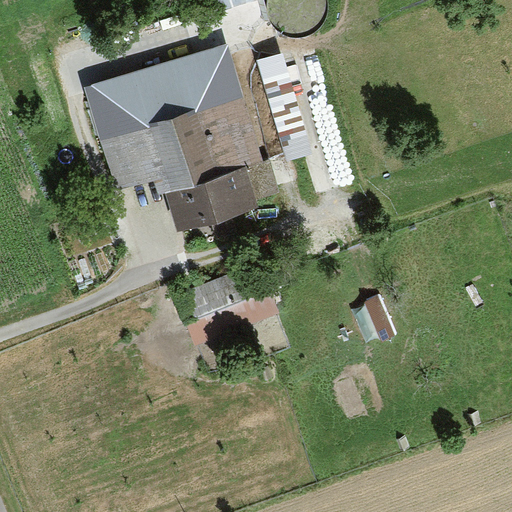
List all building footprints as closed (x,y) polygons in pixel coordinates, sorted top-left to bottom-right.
[(224,45),(96,84),(123,174),(165,161),(182,217),(250,196),(239,160),(257,155),(224,45)] [(267,79),(287,81),(289,58),(269,56),(267,79)] [(290,142),(291,155),(311,153),(310,140),(290,142)] [(263,256),(185,284),(201,329),(279,301),(263,256)] [(365,344),(380,382),(409,370),(395,332),(365,344)]
